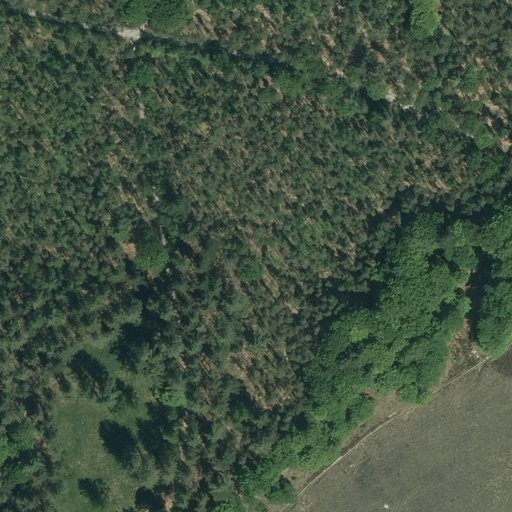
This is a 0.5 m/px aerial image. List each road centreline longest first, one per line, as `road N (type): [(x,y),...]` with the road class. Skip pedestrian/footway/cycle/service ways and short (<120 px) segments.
road 1 (track): [(132,34),(188,416),(174,511)]
road 2 (track): [(132,34),(248,46),(302,62),(511,148)]
road 3 (track): [(244,511),(511,226)]
road 4 (track): [(5,511),(5,360),(16,335),(166,267)]
road 5 (track): [(0,4),(132,34)]
